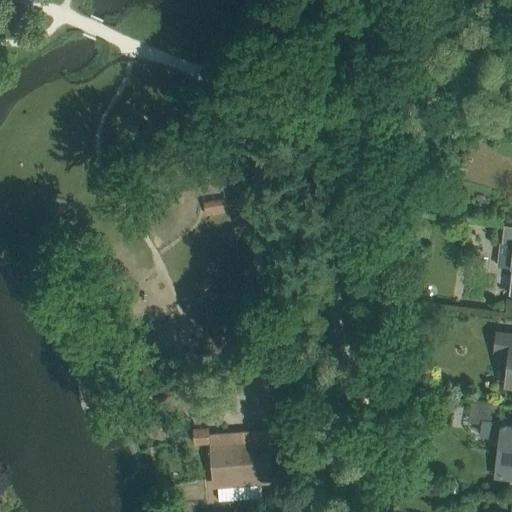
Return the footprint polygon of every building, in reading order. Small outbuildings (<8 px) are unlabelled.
[(228,199),(204,203),(205,213),(229,209),(228,199)] [(204,276),(199,281),(200,286),(205,290),(211,290),(214,285),(214,279),(209,275),(204,276)] [(171,322),(134,337),(160,403),(198,388),(171,322)] [(511,334),(497,333),(495,350),(510,351),(506,384),(511,384),(511,334)] [(253,339),(256,364),(279,361),(277,336),(253,339)] [(231,392),(231,409),(249,410),(250,392),(231,392)] [(494,415),(495,404),(479,402),(477,412),(494,415)] [(480,435),(501,439),(496,476),(511,477),(511,425),(503,424),(503,422),(482,419),(480,435)] [(195,444),(210,443),(209,426),(194,427),(195,444)] [(259,442),(210,446),(213,482),(262,478),(259,442)]
